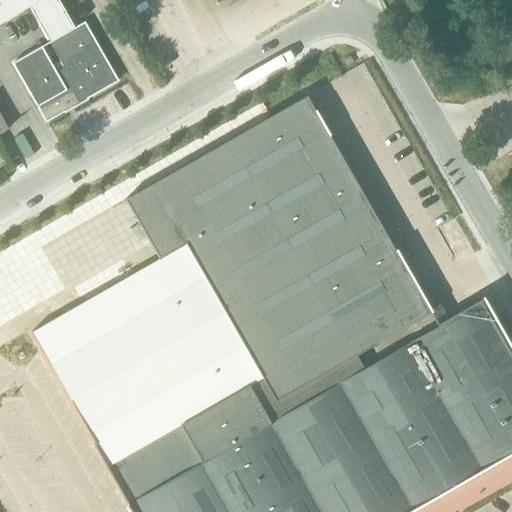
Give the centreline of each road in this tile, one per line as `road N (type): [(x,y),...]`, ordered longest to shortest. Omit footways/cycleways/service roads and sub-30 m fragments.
road 1 (unclassified): [(511,261),(363,6)]
road 2 (unclassified): [(0,214),(212,93)]
road 3 (unclassified): [(212,93),(363,6)]
road 4 (unknown): [(157,124),(89,0)]
